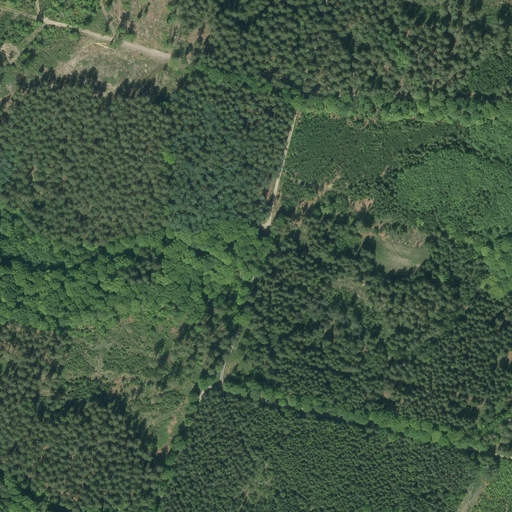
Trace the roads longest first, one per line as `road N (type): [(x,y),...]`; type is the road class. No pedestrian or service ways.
road 1 (track): [(0,203),(41,235),(78,246),(164,230),(196,234),(223,221),(265,227),(245,315),(207,386),(511,459)]
road 2 (track): [(45,19),(299,95),(511,103)]
road 3 (track): [(328,0),(265,227)]
road 4 (track): [(207,386),(155,511)]
